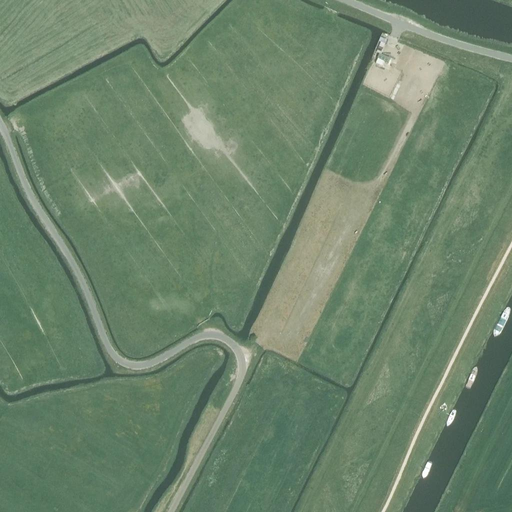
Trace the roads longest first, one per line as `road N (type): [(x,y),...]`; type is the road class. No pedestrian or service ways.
road 1 (unclassified): [(172,511),(245,357),(229,341),(204,336),(143,368),(123,365),(34,202),(0,119)]
road 2 (unclassified): [(511,58),(423,34),(343,0)]
